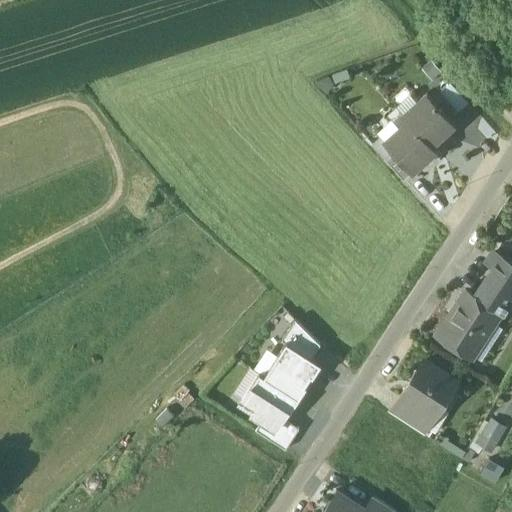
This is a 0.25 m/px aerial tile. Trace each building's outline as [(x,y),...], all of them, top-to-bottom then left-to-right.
[(459,108),(441,88),(432,96),(450,116),(459,108)] [(432,96),(428,91),(403,113),(408,118),(430,142),(454,120),(450,116),(432,96)] [(430,142),(408,118),(385,139),(395,151),(411,169),(412,168),(434,148),(430,142)] [(411,169),(395,151),(386,159),(404,178),(413,170),(412,168),(411,169)] [(511,268),(511,263),(494,252),(487,263),(494,267),(495,265),(509,274),(511,268)] [(511,275),(509,274),(495,265),(494,267),(485,281),(509,296),(511,290),(511,275)] [(509,296),(485,281),(476,296),(499,311),(509,296)] [(476,296),(467,291),(440,333),(472,354),(499,311),(476,296)] [(287,341),(312,358),(321,346),(296,319),(283,339),(287,341)] [(296,396),(300,399),(322,364),(312,358),(287,341),(264,376),(296,396)] [(456,378),(424,357),(398,397),(400,399),(430,418),(456,378)] [(281,419),(296,396),(264,376),(260,373),(243,399),(256,407),(252,414),(274,429),(281,419)] [(430,418),(400,399),(391,412),(421,432),(430,418)] [(298,430),(281,419),(269,438),(286,449),(298,430)] [(506,430),(490,419),(475,442),(492,453),(506,430)] [(268,438),(274,429),(263,421),(257,430),(268,438)] [(488,457),(480,471),(495,480),(503,465),(488,457)] [(371,511),(366,508),(336,489),(322,511),(324,511),(371,511)] [(395,511),(396,511),(374,496),(366,508),(371,511),(395,511)]
